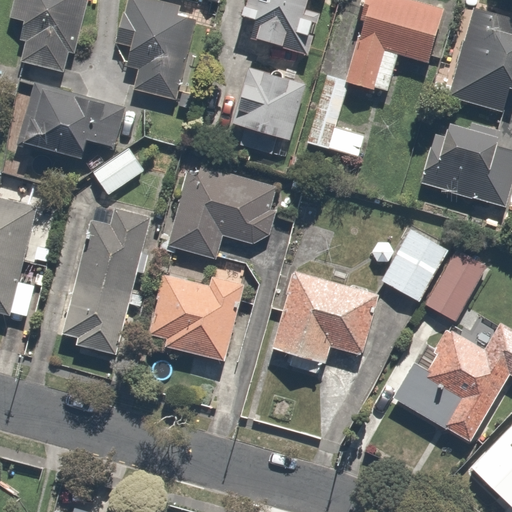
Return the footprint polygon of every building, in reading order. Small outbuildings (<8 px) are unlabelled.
[(73,51),(81,0),(6,0),(3,20),(17,23),(14,42),(19,43),(16,64),(59,71),(62,50),(73,51)] [(172,101),(188,17),(172,14),(173,6),(141,0),(124,0),(123,3),(118,2),(109,49),(117,50),(113,67),(131,70),(127,93),(172,101)] [(241,0),(237,15),(249,18),(244,37),(306,53),(314,22),(296,17),(299,0),(241,0)] [(441,7),(416,0),(354,0),(351,15),(356,16),(350,39),(338,36),(331,62),(343,65),(340,78),(383,90),(393,53),(426,62),(441,7)] [(511,30),(511,16),(469,6),(447,95),(501,109),(504,93),(511,95),(511,33),(511,30)] [(284,142),(298,81),(244,69),(242,79),(235,78),(228,106),(234,107),(229,130),(284,142)] [(346,82),(322,75),(302,142),(356,158),(363,133),(333,124),(346,82)] [(123,105),(29,85),(17,142),(77,154),(80,139),(114,146),(123,105)] [(503,207),(511,163),(511,145),(495,142),(496,135),(442,124),(440,133),(428,131),(416,188),(503,207)] [(145,168),(127,143),(88,171),(107,196),(145,168)] [(281,184),(180,167),(166,247),(214,255),(217,233),(271,242),(281,184)] [(32,205),(0,198),(0,310),(26,316),(33,281),(16,277),(32,205)] [(112,354),(143,216),(112,209),(109,225),(73,217),(68,242),(74,243),(54,333),(71,337),(70,344),(112,354)] [(449,248),(409,227),(381,280),(421,301),(449,248)] [(484,266),(449,248),(421,301),(456,319),(484,266)] [(224,357),(242,268),(203,260),(200,277),(158,268),(146,332),(162,335),(160,345),(224,357)] [(373,290),(285,270),(267,348),(291,353),(288,367),(319,373),(325,347),(359,354),(373,290)] [(511,327),(498,319),(477,353),(442,331),(422,363),(412,357),(389,395),(463,441),(507,373),(511,376),(511,327)]
